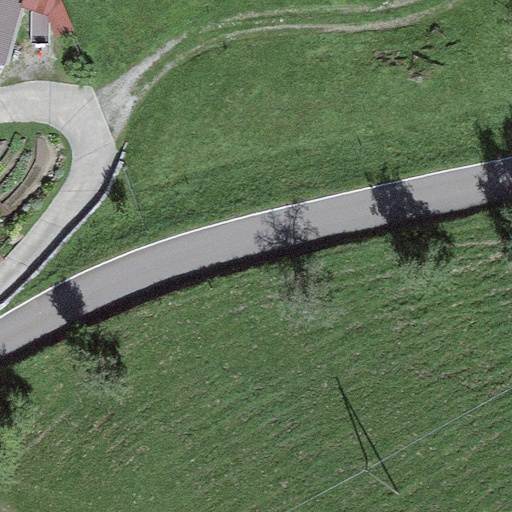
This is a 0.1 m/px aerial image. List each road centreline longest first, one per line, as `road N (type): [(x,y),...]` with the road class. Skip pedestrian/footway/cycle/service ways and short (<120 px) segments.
road 1 (tertiary): [(511,179),(175,259),(0,345)]
road 2 (track): [(90,125),(187,39),(235,23),(372,16),(436,0)]
